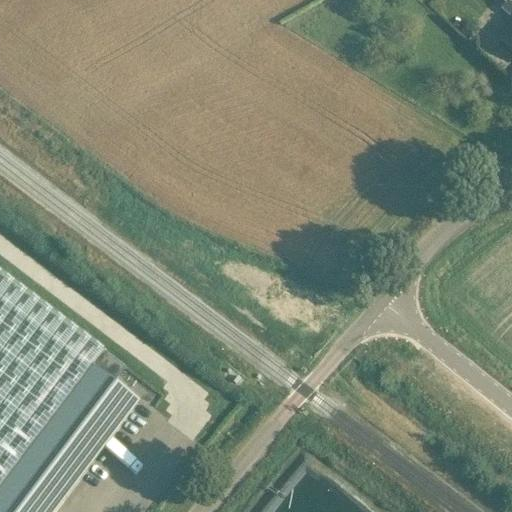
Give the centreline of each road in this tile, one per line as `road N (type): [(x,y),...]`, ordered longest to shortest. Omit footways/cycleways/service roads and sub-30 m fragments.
road 1 (unclassified): [(201,511),(382,302)]
road 2 (unclassified): [(382,302),(446,229),(511,185)]
road 3 (unclassified): [(511,408),(382,302)]
